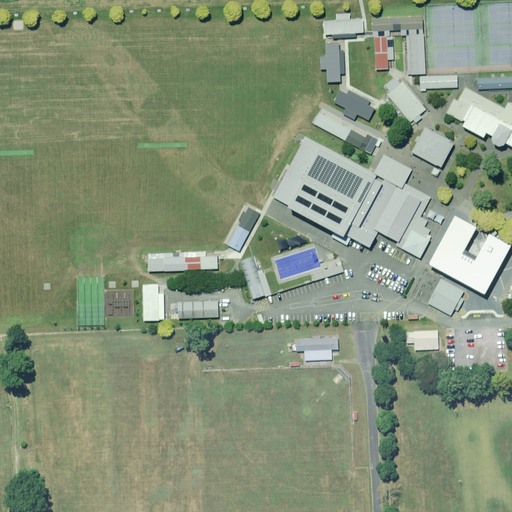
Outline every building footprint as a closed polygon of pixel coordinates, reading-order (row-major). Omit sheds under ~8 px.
[(426,74),(423,16),(373,19),(376,70),(394,69),(393,36),(407,35),(408,75),(426,74)] [(459,88),(458,75),(420,76),(421,89),(459,88)] [(511,76),(478,78),(478,89),(511,88),(511,76)] [(387,95),(410,123),(426,109),(403,82),(401,84),(395,77),(385,86),(390,92),(387,95)] [(504,104),(463,84),(449,112),(463,119),(461,124),(483,135),(485,131),(511,145),(511,100),(507,98),(504,104)] [(456,145),(425,127),(411,153),(442,170),(456,145)] [(374,173),(305,136),(271,203),(333,235),(349,243),(365,251),(373,234),(405,250),(404,251),(421,259),(439,224),(422,216),(431,199),(404,186),(413,170),(384,155),(374,173)] [(441,170),(435,167),(432,173),(438,176),(441,170)] [(449,210),(435,202),(427,216),(441,223),(449,210)] [(491,295),(511,259),(511,254),(466,227),(468,224),(459,218),(447,237),(444,235),(435,249),(453,260),(445,274),(459,282),(461,280),(479,291),(481,288),(491,295)] [(218,270),(218,256),(148,259),(149,272),(218,270)] [(267,296),(255,258),(253,258),(240,263),(252,301),(267,296)] [(340,262),(337,263),(338,266),(313,274),(315,282),(344,272),(341,262),(340,262)] [(468,294),(441,279),(428,302),(454,317),(463,302),(468,294)] [(160,321),(159,285),(143,286),(144,322),(160,321)] [(221,302),(177,303),(177,319),(222,318),(221,302)] [(438,331),(414,332),(414,351),(439,351),(438,331)] [(314,340),(296,341),(297,352),(305,352),(305,362),(333,360),(332,351),(339,350),(338,338),(321,339),(320,337),(314,337),(314,340)]
